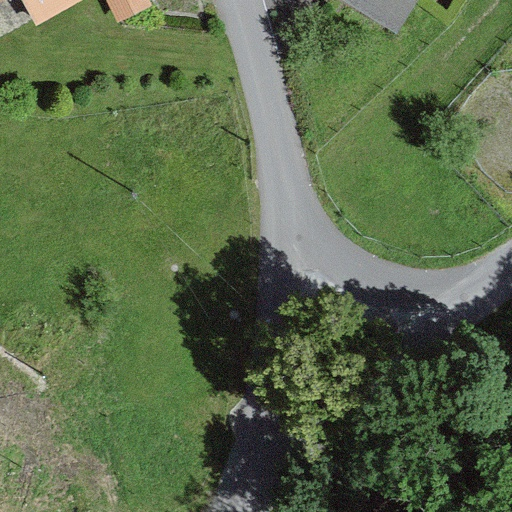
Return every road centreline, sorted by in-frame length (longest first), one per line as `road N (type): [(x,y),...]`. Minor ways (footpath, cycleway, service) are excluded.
road 1 (residential): [(355,405),(297,248),(226,0)]
road 2 (residential): [(511,270),(355,405)]
road 3 (residential): [(355,405),(281,511)]
